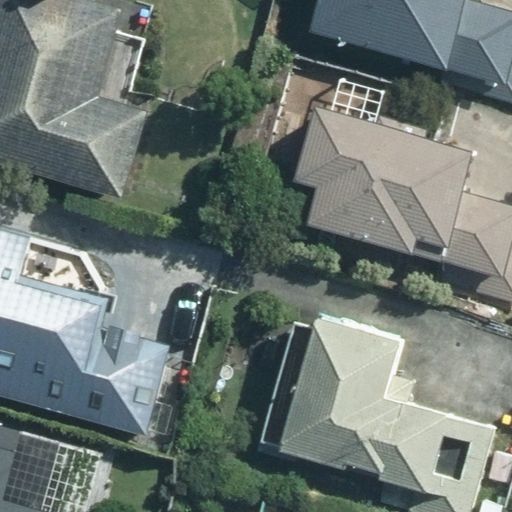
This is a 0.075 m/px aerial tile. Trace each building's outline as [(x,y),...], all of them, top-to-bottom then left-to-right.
[(119,10),(83,0),(0,0),(0,164),(120,199),(145,114),(93,99),(119,10)] [(315,0),(304,37),(511,100),(511,15),(462,0),(315,0)] [(314,186),(302,226),(511,288),(511,204),(458,189),(469,153),(311,106),(289,179),(314,186)] [(0,399),(140,435),(162,348),(110,335),(115,315),(10,289),(23,239),(0,233),(0,399)] [(387,487),(383,503),(416,511),(466,511),(490,428),(383,398),(398,343),(311,319),(295,374),(282,370),(259,451),(387,487)] [(0,511),(30,511),(0,504),(0,475),(12,426),(0,423),(0,511)]
